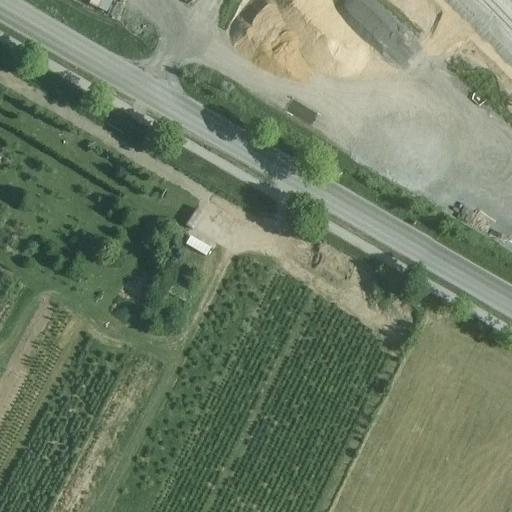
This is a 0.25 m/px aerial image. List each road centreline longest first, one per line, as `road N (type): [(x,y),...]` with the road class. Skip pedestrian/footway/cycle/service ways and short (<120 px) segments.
road 1 (secondary): [(511,303),(150,93)]
road 2 (secondary): [(150,93),(0,6)]
